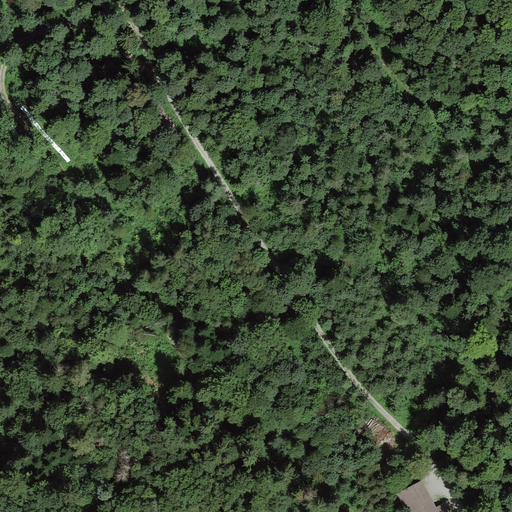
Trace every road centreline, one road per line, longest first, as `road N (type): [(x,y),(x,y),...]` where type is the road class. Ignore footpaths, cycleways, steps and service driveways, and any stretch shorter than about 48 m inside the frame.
road 1 (track): [(458,511),(427,453),(351,375),(158,79),(102,35),(74,26),(42,32),(14,50),(3,77),(8,105),(65,174),(149,306),(252,435),(351,511)]
road 2 (track): [(511,262),(470,161),(330,0)]
